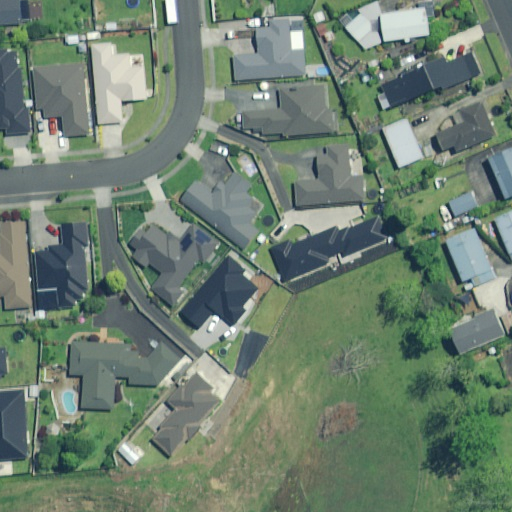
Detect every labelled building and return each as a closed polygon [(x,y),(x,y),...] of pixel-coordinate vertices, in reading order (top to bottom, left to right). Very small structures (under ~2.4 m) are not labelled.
[(0,0),(0,25),(31,24),(29,0),(0,0)] [(437,20),(432,0),(420,0),(415,1),(417,10),(381,17),(377,3),(340,18),(342,23),(366,52),(387,43),(405,39),(406,43),(412,42),(412,38),(431,34),(429,22),(437,20)] [(291,33),(290,21),(272,22),(273,29),(257,30),(259,55),(234,57),(236,81),(306,76),(303,32),(291,33)] [(114,57),(113,45),(93,46),(99,125),(123,123),(121,102),(147,100),(144,55),(114,57)] [(18,51),(0,51),(0,132),(11,132),(11,138),(31,137),(30,109),(25,109),(24,72),(19,72),(18,51)] [(484,72),(475,51),(448,63),(445,57),(417,70),(418,73),(384,88),(394,110),(444,87),(445,90),(484,72)] [(90,136),(86,66),(36,69),(39,111),(45,111),(46,118),(65,117),(66,137),(90,136)] [(327,111),(325,87),(282,91),(284,109),(268,110),(245,112),(246,129),(264,128),(265,136),(285,134),(286,137),(335,133),(333,110),(327,111)] [(496,138),(484,104),(464,112),(468,123),(437,134),(443,151),(456,147),(458,152),(496,138)] [(423,159),(408,120),(385,129),(400,168),(423,159)] [(352,178),(349,146),(328,148),(329,156),(318,157),(320,180),(297,182),(299,207),(365,202),(363,177),(352,178)] [(511,197),(511,150),(491,159),(506,200),(511,197)] [(254,183),(237,170),(225,187),(221,184),(212,195),(196,182),(181,202),(245,251),(260,231),(250,224),(258,214),(248,207),(254,199),(246,193),(254,183)] [(480,207),(475,194),(443,207),(448,220),(480,207)] [(511,213),(496,220),(511,259),(511,213)] [(389,241),(380,218),(342,234),(339,228),(295,246),(293,241),(274,249),(288,284),(332,265),(330,260),(346,253),(348,258),(389,241)] [(6,303),(6,310),(32,308),(25,222),(0,224),(3,257),(0,256),(0,300),(5,295),(6,303)] [(220,245),(195,225),(181,242),(157,223),(149,233),(143,228),(127,249),(137,256),(135,258),(147,268),(150,264),(164,275),(151,291),(174,309),(186,294),(179,289),(200,262),(204,265),(220,245)] [(60,308),(74,306),(74,301),(84,300),(83,289),(89,289),(86,249),(90,249),(87,224),(63,226),(64,246),(51,248),(51,252),(38,254),(41,291),(58,289),(60,308)] [(496,279),(475,230),(447,242),(464,282),(472,279),(475,287),(496,279)] [(248,273),(229,258),(182,314),(201,330),(217,311),(236,328),(249,313),(246,310),(261,292),(244,277),(248,273)] [(46,322),(45,311),(28,313),(29,324),(46,322)] [(506,337),(495,312),(457,327),(467,353),(506,337)] [(184,358),(165,342),(150,357),(135,357),(136,346),(72,344),(71,377),(87,378),(86,410),(116,411),(117,378),(132,378),(132,383),(161,385),(184,358)] [(0,380),(11,379),(7,349),(0,349),(0,380)] [(179,413),(155,438),(167,449),(165,450),(174,458),(190,441),(192,443),(204,430),(202,428),(224,404),(214,395),(218,392),(199,375),(186,389),(181,384),(166,401),(179,413)] [(0,458),(32,455),(24,391),(0,393),(0,458)] [(138,449),(129,440),(118,451),(127,460),(138,449)]
